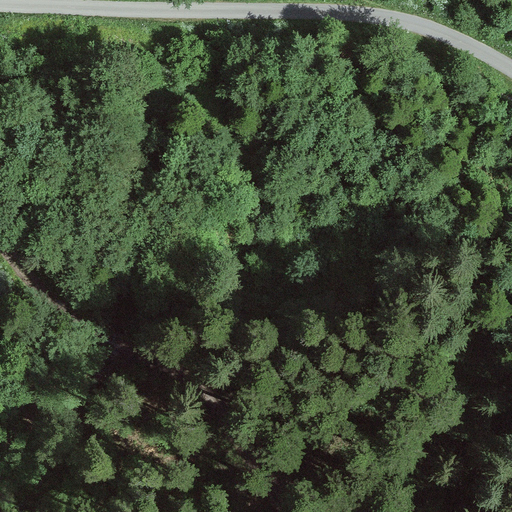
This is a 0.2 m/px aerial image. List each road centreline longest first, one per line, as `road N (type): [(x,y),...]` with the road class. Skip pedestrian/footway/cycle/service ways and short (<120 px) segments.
road 1 (unclassified): [(0,4),(357,14),(456,38),(511,70)]
road 2 (track): [(0,242),(43,295),(204,397),(261,459),(293,511)]
